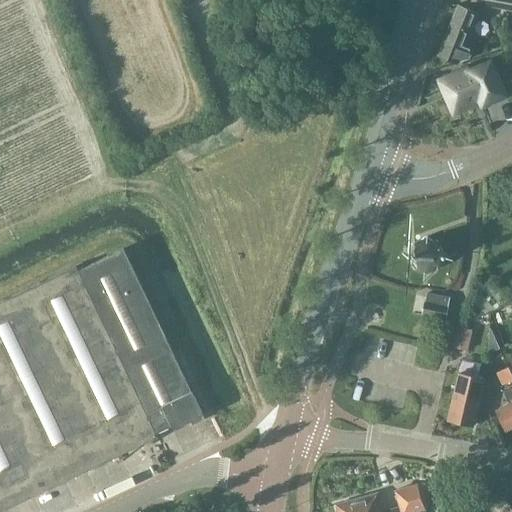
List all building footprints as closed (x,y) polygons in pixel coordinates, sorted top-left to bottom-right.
[(511,0),(470,0),(470,3),(493,8),(511,11),(511,0)] [(447,31),(466,38),(475,13),(457,6),(447,31)] [(463,46),(466,38),(447,31),(437,57),(457,64),(468,60),(471,53),(468,52),(470,49),(463,46)] [(482,105),(504,95),(490,63),(468,73),(466,70),(439,82),(453,113),(480,101),(482,105)] [(436,266),(440,254),(434,240),(423,237),(409,244),(405,256),(411,268),(423,272),(436,266)] [(79,270),(157,433),(172,426),(174,430),(178,428),(178,429),(186,425),(186,424),(192,421),(193,422),(201,418),(200,417),(204,415),(202,411),(203,411),(196,394),(194,394),(192,391),(124,248),(79,270)] [(157,433),(79,270),(76,266),(0,302),(0,511),(159,437),(157,433)] [(438,301),(440,295),(417,290),(416,296),(415,296),(412,312),(435,317),(439,301),(438,301)] [(453,324),(450,347),(466,349),(469,326),(453,324)] [(507,383),(511,380),(511,372),(509,366),(501,370),(507,383)] [(476,393),(479,376),(456,372),(447,418),(473,423),(478,393),(476,393)] [(505,428),(511,425),(511,388),(504,392),(510,403),(496,409),(505,428)] [(423,511),(428,486),(418,484),(396,491),(400,506),(383,511),(377,492),(335,505),(337,511),(423,511)]
